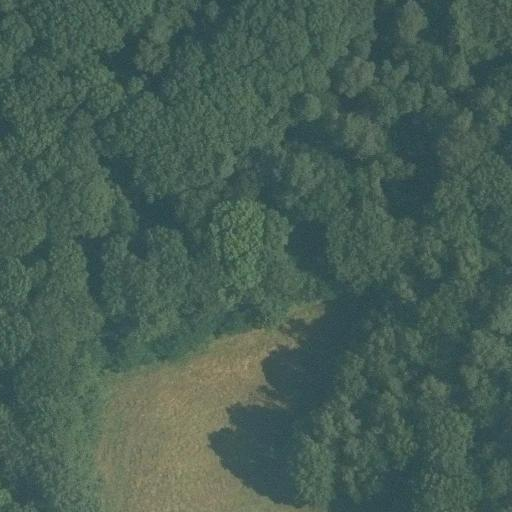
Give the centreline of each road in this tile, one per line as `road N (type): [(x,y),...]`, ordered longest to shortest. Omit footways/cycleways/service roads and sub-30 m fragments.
road 1 (track): [(0,316),(511,243)]
road 2 (track): [(463,511),(454,253)]
